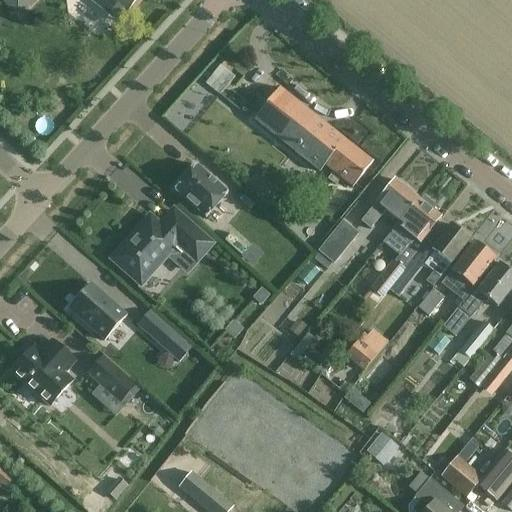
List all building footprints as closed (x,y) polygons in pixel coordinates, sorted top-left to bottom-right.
[(26,6),(19,0),(2,0),(18,14),(26,6)] [(90,0),(111,16),(115,10),(123,17),(136,0),(90,0)] [(220,65),(206,84),(220,95),(234,76),(220,65)] [(352,189),(372,165),(279,90),(254,121),(319,173),(324,167),(333,174),(328,180),(335,185),(340,180),(352,189)] [(229,195),(198,167),(177,190),(208,219),(229,195)] [(398,223),(417,200),(394,181),(361,223),(369,229),(377,219),(378,220),(385,213),(398,223)] [(392,233),(382,244),(383,245),(385,242),(401,254),(398,257),(399,258),(408,246),(410,247),(417,238),(421,242),(438,221),(440,219),(429,210),(431,207),(421,199),(419,202),(417,200),(398,223),(399,223),(392,233)] [(127,245),(113,260),(141,285),(168,255),(187,272),(211,245),(174,212),(160,228),(150,218),(136,234),(136,237),(130,244),(127,245)] [(343,221),(324,246),(325,246),(320,253),(334,264),(338,257),(341,259),(360,234),(343,221)] [(432,288),(468,241),(450,227),(430,251),(434,254),(424,266),(433,273),(425,283),(432,288)] [(452,271),(442,283),(462,299),(493,261),(491,259),(490,254),(486,251),(481,251),(473,244),(451,270),(452,271)] [(382,299),(388,291),(404,272),(392,263),(370,290),(374,293),(382,299)] [(404,272),(388,291),(397,298),(420,270),(411,263),(404,272)] [(474,290),(458,310),(469,319),(484,300),(496,309),(511,289),(511,275),(499,265),(477,293),(474,290)] [(19,266),(12,273),(29,289),(36,281),(19,266)] [(105,343),(127,317),(92,285),(69,311),(105,343)] [(269,296),(261,290),(254,299),(261,305),(269,296)] [(428,317),(441,301),(431,292),(418,308),(428,317)] [(374,293),(363,307),(370,313),(382,299),(374,293)] [(148,313),(137,325),(179,362),(189,351),(192,348),(150,310),(148,313)] [(264,340),(278,326),(265,314),(251,327),(264,340)] [(503,361),(506,357),(511,349),(511,315),(511,317),(511,318),(511,327),(493,352),(497,355),(496,356),(503,361)] [(298,320),(290,330),(298,337),(306,326),(298,320)] [(494,331),(484,323),(460,352),(469,360),(470,361),(494,331)] [(308,334),(290,357),(297,362),(315,340),(308,334)] [(35,348),(12,374),(50,408),(73,383),(65,375),(76,363),(53,342),(42,354),(35,348)] [(364,373),(376,358),(357,343),(345,358),(364,373)] [(460,352),(453,360),(463,368),(469,360),(460,352)] [(104,358),(88,375),(120,404),(135,387),(104,358)] [(479,390),(498,366),(489,359),(469,382),(479,390)] [(501,386),(511,372),(511,362),(507,359),(491,378),(501,386)] [(344,383),(338,390),(345,395),(351,388),(344,383)] [(443,395),(435,404),(442,409),(449,400),(443,395)] [(406,437),(388,423),(383,429),(401,444),(406,437)] [(384,467),(398,449),(381,435),(367,453),(384,467)] [(459,437),(452,446),(461,453),(468,444),(459,437)] [(461,453),(455,460),(439,480),(465,501),(466,500),(481,481),(463,467),(478,449),(470,442),(468,444),(461,453)] [(511,460),(504,454),(477,488),(495,503),(511,483),(511,460)] [(370,466),(358,467),(359,479),(371,478),(370,466)] [(229,511),(233,508),(192,475),(181,489),(206,509),(204,511),(206,511),(229,511)] [(119,477),(106,491),(112,497),(115,499),(127,485),(125,483),(119,477)] [(406,511),(444,511),(453,502),(428,482),(413,500),(414,501),(407,509),(406,511)] [(509,511),(511,511),(511,491),(501,505),(509,511)] [(36,496),(29,506),(36,511),(41,511),(47,505),(36,496)]
